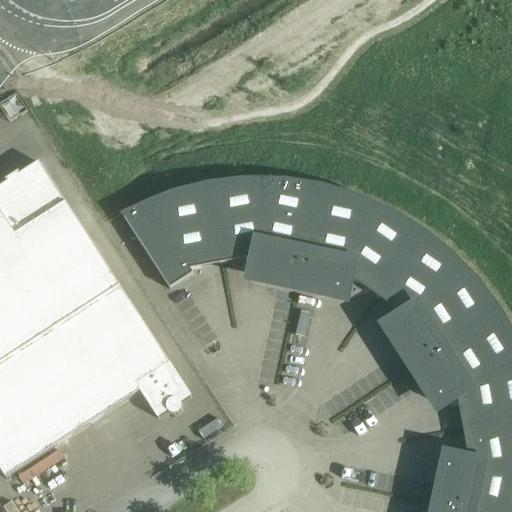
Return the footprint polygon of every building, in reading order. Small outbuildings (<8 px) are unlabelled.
[(191,398),(39,163),(19,176),(18,175),(19,174),(18,173),(12,177),(5,182),(6,183),(7,182),(8,183),(0,188),(0,470),(6,479),(140,392),(158,420),(168,412),(175,416),(178,415),(181,412),(182,408),(181,404),(191,398)] [(511,511),(511,329),(502,311),(480,282),(452,252),(424,230),(393,212),(355,195),(320,186),(285,180),(244,180),(208,184),(173,192),(147,203),(122,214),(113,220),(113,221),(122,216),(170,290),(193,275),(190,270),(257,258),(253,278),(343,298),(348,277),(406,317),(389,329),(439,407),(456,395),(469,465),(449,460),(437,511),(511,511)] [(376,359),(393,351),(389,342),(372,350),(376,359)] [(339,390),(346,404),(383,387),(377,373),(339,390)] [(379,392),(386,407),(397,402),(391,387),(379,392)] [(181,456),(134,488),(147,507),(178,485),(174,480),(185,472),(184,470),(188,467),(181,456)]
